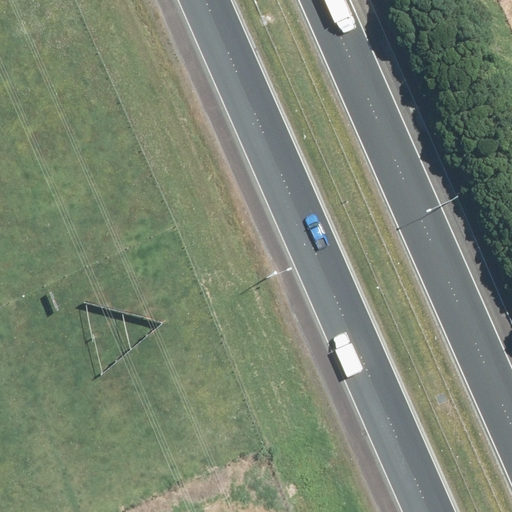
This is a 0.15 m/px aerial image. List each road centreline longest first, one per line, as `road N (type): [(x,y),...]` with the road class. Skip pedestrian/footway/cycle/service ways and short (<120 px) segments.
road 1 (motorway): [(422,511),(197,0)]
road 2 (motorway): [(339,0),(511,389)]
